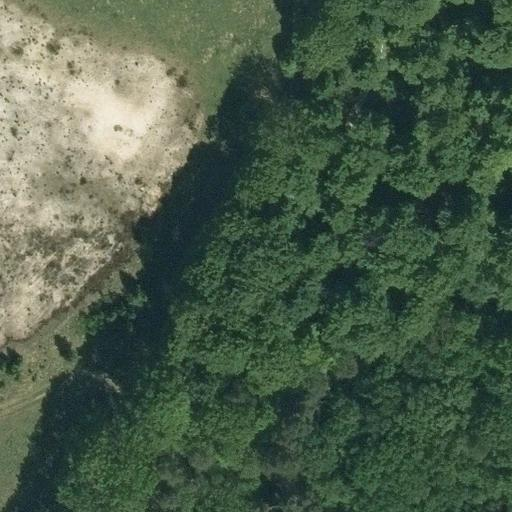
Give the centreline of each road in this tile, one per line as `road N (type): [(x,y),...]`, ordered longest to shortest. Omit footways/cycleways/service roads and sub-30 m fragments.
road 1 (track): [(86,511),(126,405),(170,357),(331,0)]
road 2 (track): [(136,392),(82,380),(0,413)]
